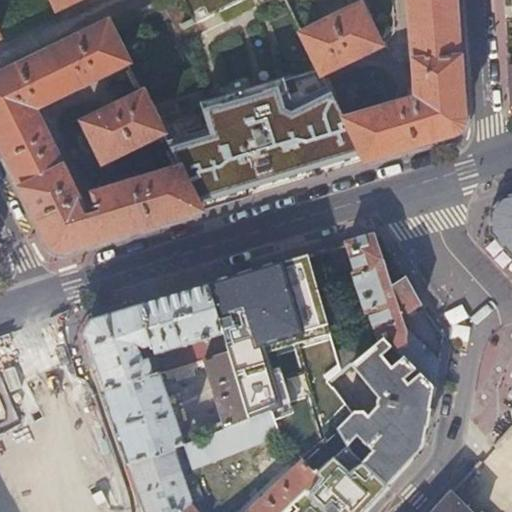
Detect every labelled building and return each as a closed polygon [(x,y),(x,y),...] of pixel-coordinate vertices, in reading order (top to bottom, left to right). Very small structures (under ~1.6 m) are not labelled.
[(51,0),(57,11),(79,0),(51,0)] [(242,0),(182,0),(192,18),(180,24),(183,29),(242,0)] [(459,125),(451,0),(410,0),(416,68),(417,85),(410,92),(411,101),(346,121),(366,160),(409,147),(450,135),(455,129),(459,125)] [(319,69),(322,75),(380,46),(361,7),(302,35),(305,40),(311,53),(319,69)] [(107,26),(0,78),(0,144),(40,225),(46,237),(50,246),(65,251),(88,244),(198,211),(178,171),(78,202),(41,127),(34,125),(19,133),(13,121),(125,65),(107,29),(108,27),(107,26)] [(178,171),(198,211),(366,160),(346,121),(322,75),(319,69),(166,146),(178,171)] [(102,164),(160,135),(141,96),(83,125),(102,164)] [(511,193),(500,197),(496,202),(490,210),(490,229),(498,238),(497,239),(511,255),(511,193)] [(390,285),(386,275),(372,235),(344,244),(354,273),(352,273),(366,313),(368,312),(377,339),(380,336),(389,344),(433,389),(437,364),(406,330),(405,331),(400,316),(421,305),(404,277),(390,285)] [(340,370),(306,255),(272,266),(269,272),(254,277),(248,275),(247,276),(246,273),(206,285),(221,334),(223,343),(226,353),(245,420),(267,412),(331,387),(326,381),(333,376),(340,370)] [(221,334),(206,285),(139,305),(90,320),(84,334),(90,351),(103,391),(158,374),(163,372),(170,370),(169,366),(151,371),(147,360),(142,362),(138,350),(151,346),(153,354),(221,334)] [(424,444),(433,389),(389,344),(380,336),(377,339),(347,364),(378,397),(375,401),(376,404),(366,415),(362,411),(351,412),(352,414),(337,428),(338,430),(347,444),(361,437),(372,450),(361,461),(386,487),(419,452),(424,444)] [(191,364),(226,353),(223,343),(188,354),(191,364)] [(204,436),(245,420),(226,353),(191,364),(170,370),(163,372),(166,379),(173,377),(175,381),(194,375),(193,371),(205,367),(220,421),(201,428),(204,436)] [(158,374),(103,391),(129,464),(145,511),(179,511),(190,504),(171,448),(182,444),(158,374)] [(354,402),(333,376),(326,381),(331,387),(347,408),(354,402)] [(267,412),(276,436),(300,461),(318,478),(319,478),(325,470),(330,460),(325,456),(338,430),(337,428),(352,414),(351,412),(347,408),(331,387),(267,412)] [(190,468),(276,436),(267,412),(245,420),(204,436),(182,444),(190,468)] [(87,511),(45,417),(0,436),(0,475),(8,492),(0,495),(0,511),(87,511)] [(362,511),(386,487),(361,461),(347,445),(347,444),(338,430),(325,456),(330,460),(325,470),(319,478),(318,478),(308,492),(303,489),(280,511),(362,511)] [(308,492),(318,478),(300,461),(246,511),(195,511),(190,504),(179,511),(280,511),(303,489),(308,492)] [(469,511),(449,492),(430,511),(469,511)]
